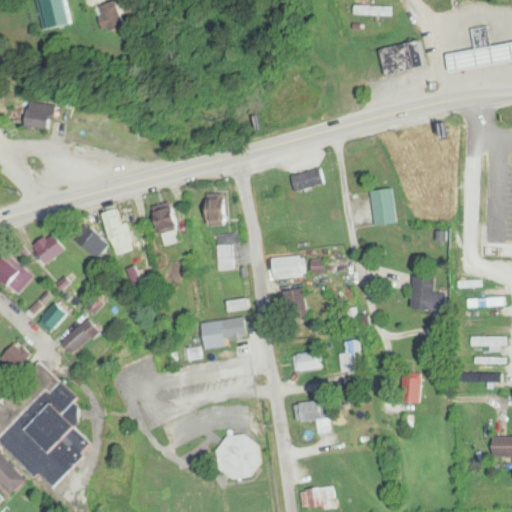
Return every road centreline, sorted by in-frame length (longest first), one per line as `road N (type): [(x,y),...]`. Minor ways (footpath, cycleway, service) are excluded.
road 1 (primary): [(0,218),(44,200),(450,100),(511,97)]
road 2 (residential): [(291,511),(238,155)]
